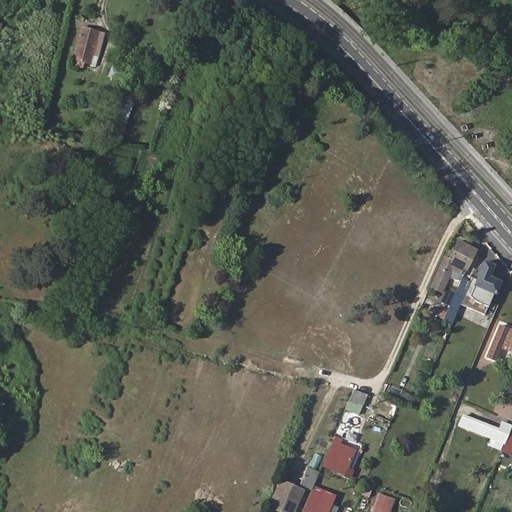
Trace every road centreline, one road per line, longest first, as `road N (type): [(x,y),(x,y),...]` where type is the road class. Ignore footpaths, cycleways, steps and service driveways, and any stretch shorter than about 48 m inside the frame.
road 1 (track): [(478,196),(457,218),(372,386),(79,313),(0,303)]
road 2 (tertiary): [(280,0),(357,62),(511,234)]
